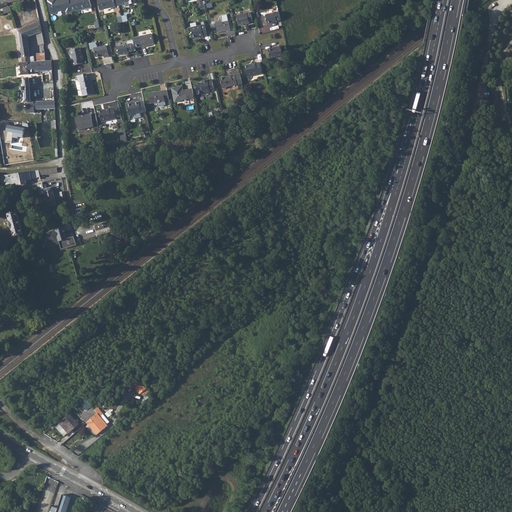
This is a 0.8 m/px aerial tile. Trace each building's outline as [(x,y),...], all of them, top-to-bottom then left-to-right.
[(69,0),(59,0),(59,1),(57,1),(56,0),(47,0),(51,15),(56,13),(57,12),(62,11),(63,12),(66,11),(66,13),(72,11),(69,0)] [(72,11),(72,12),(91,8),(89,0),(70,0),(69,0),(72,11)] [(96,0),(99,11),(115,7),(115,5),(113,0),(96,0)] [(279,13),(279,11),(266,14),(267,22),(277,20),(281,19),(279,13)] [(251,12),(236,15),(239,25),(250,22),(250,21),(253,20),(251,12)] [(228,19),(215,21),(218,32),(227,30),(227,31),(231,30),(228,19)] [(20,30),(18,31),(18,34),(20,49),(23,63),(30,62),(27,38),(37,34),(38,40),(43,39),(43,36),(42,32),(39,22),(32,25),(20,30)] [(205,24),(190,28),(193,37),(198,36),(198,37),(207,35),(207,32),(205,25),(205,24)] [(151,33),(139,36),(140,37),(133,39),(135,47),(141,46),(142,47),(146,46),(146,45),(154,43),(151,33)] [(130,43),(117,46),(119,55),(129,53),(128,52),(132,51),(130,43)] [(106,45),(94,48),(96,57),(101,55),(102,56),(108,55),(106,45)] [(72,62),(72,66),(84,63),(83,59),(82,55),(80,48),(69,50),(72,62)] [(45,53),(36,54),(36,62),(45,61),(45,53)] [(23,63),(20,63),(20,65),(21,76),(29,75),(29,72),(47,71),(48,81),(53,81),(52,70),(52,61),(45,61),(36,62),(30,62),(23,63)] [(251,65),(245,66),(248,77),(262,73),(260,62),(251,64),(251,65)] [(242,83),(240,73),(232,75),(227,76),(220,78),(222,87),(223,88),(226,88),(227,86),(242,83)] [(84,96),(94,94),(91,80),(88,80),(86,74),(80,75),(77,76),(79,82),(77,83),(78,89),(79,90),(82,90),(84,96)] [(29,78),(22,79),(23,87),(22,87),(21,88),(21,90),(22,92),(23,103),(26,103),(27,113),(35,113),(35,110),(55,109),(55,101),(48,102),(31,102),(29,78)] [(203,82),(195,84),(198,93),(214,90),(212,79),(203,81),(203,82)] [(194,97),(193,88),(184,90),(183,86),(172,88),(175,102),(182,101),(183,100),(194,97)] [(170,100),(168,90),(157,93),(156,92),(148,93),(151,103),(158,102),(158,103),(170,100)] [(132,104),(132,103),(127,104),(129,115),(131,116),(135,115),(136,114),(146,111),(144,101),(135,103),(135,104),(132,104)] [(105,110),(99,112),(101,122),(117,118),(114,107),(105,109),(105,110)] [(99,128),(96,113),(92,114),(91,114),(77,117),(80,130),(94,127),(95,129),(99,128)] [(40,138),(40,147),(52,147),(52,138),(40,138)] [(57,168),(38,170),(39,176),(51,174),(57,173),(57,168)] [(12,174),(3,176),(6,185),(11,183),(11,184),(16,183),(17,185),(26,183),(26,180),(31,180),(31,179),(36,178),(35,171),(12,174)] [(46,184),(43,185),(42,185),(43,189),(43,190),(46,202),(55,200),(51,188),(47,189),(46,184)] [(16,211),(7,213),(13,237),(23,235),(16,211)] [(58,242),(60,241),(66,239),(63,227),(55,230),(56,232),(52,233),(55,241),(58,240),(58,242)] [(66,239),(60,241),(62,248),(68,246),(68,243),(71,242),(70,238),(66,239)] [(138,380),(132,384),(140,394),(146,389),(138,380)] [(85,399),(81,403),(86,409),(90,405),(85,399)] [(91,406),(80,416),(83,420),(86,417),(94,410),(91,406)] [(89,421),(87,423),(97,435),(107,426),(106,424),(109,422),(103,415),(102,415),(96,408),(94,410),(97,413),(89,421)] [(94,410),(86,417),(89,421),(97,413),(94,410)] [(59,423),(68,434),(77,426),(74,422),(75,421),(69,415),(59,423)] [(77,426),(68,434),(71,437),(80,429),(77,426)] [(56,511),(66,511),(71,498),(62,495),(58,508),(56,511)]
